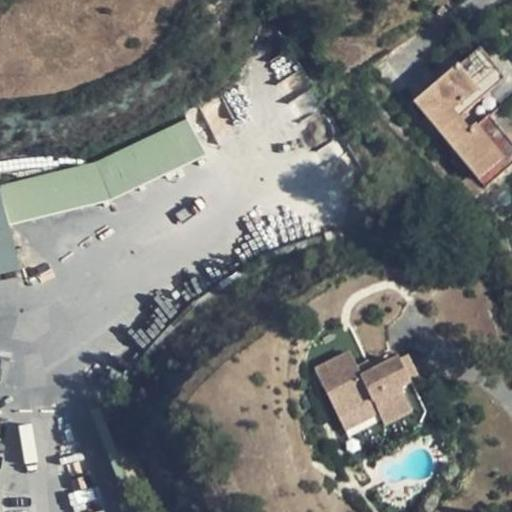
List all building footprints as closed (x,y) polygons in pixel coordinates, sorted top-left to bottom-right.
[(440,134),(459,119),(506,80),(481,50),(415,103),(440,134)] [(470,133),(459,119),(440,134),(486,189),(511,167),(511,141),(490,116),(470,133)] [(95,161),(0,185),(0,201),(6,226),(105,199),(202,154),(185,119),(95,161)] [(6,226),(0,201),(0,267),(15,264),(6,226)] [(408,385),(397,361),(371,373),(360,379),(354,367),(349,355),(316,371),(338,419),(372,403),(377,412),(383,425),(409,413),(399,390),(408,385)] [(405,357),(397,361),(408,385),(417,381),(405,357)] [(366,363),(354,367),(360,379),(371,373),(366,363)] [(342,428),(377,412),(372,403),(338,419),(342,428)]
